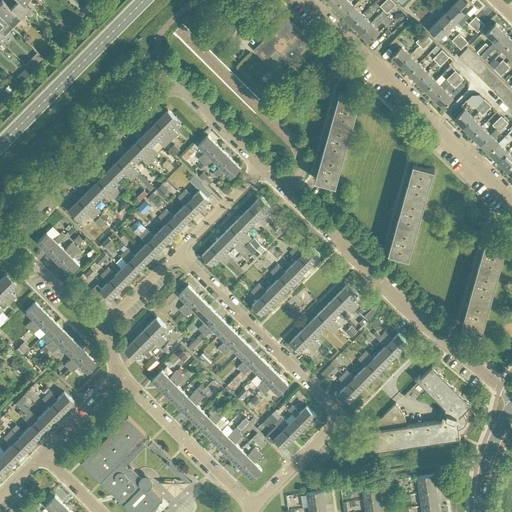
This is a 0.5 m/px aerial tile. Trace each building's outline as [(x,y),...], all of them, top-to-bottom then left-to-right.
[(0,0),(0,14),(12,26),(25,14),(14,3),(10,7),(2,0),(0,0)] [(17,0),(14,3),(25,14),(29,9),(25,4),(28,0),(17,0)] [(341,0),(336,6),(344,14),(354,4),(349,0),(341,0)] [(385,0),(380,5),(384,9),(392,0),(385,0)] [(392,0),(384,9),(387,12),(396,3),(392,0)] [(471,0),(456,0),(455,1),(465,11),(474,3),(471,0)] [(455,1),(447,10),(457,20),(465,11),(455,1)] [(344,14),(353,23),(363,13),(354,4),(344,14)] [(447,10),(438,19),(448,29),(457,20),(447,10)] [(405,18),(403,11),(394,14),(396,21),(405,18)] [(353,23),(361,31),(371,21),(363,13),(353,23)] [(0,38),(12,26),(0,14),(0,38)] [(254,48),(266,60),(271,54),(278,61),(283,56),(291,64),(313,42),(286,15),(254,48)] [(476,15),(472,19),(481,27),(485,24),(476,15)] [(448,29),(438,19),(429,27),(440,37),(448,29)] [(481,27),(472,19),(469,22),(478,31),(481,27)] [(371,21),(361,31),(370,40),(380,30),(371,21)] [(486,32),(494,40),(504,30),(496,22),(486,32)] [(494,40),(489,45),(493,49),(494,47),(499,52),(503,49),(511,39),(511,37),(504,30),(494,40)] [(416,41),(420,44),(428,35),(425,32),(416,41)] [(459,32),(456,36),(464,44),(468,41),(459,32)] [(428,35),(420,44),(423,48),(432,39),(428,35)] [(464,44),(456,36),(452,39),(461,48),(464,44)] [(511,39),(503,49),(511,57),(511,56),(511,39)] [(477,51),(481,54),(489,45),(486,42),(477,51)] [(392,55),(401,63),(411,53),(402,45),(392,55)] [(489,45),(481,54),(484,58),(493,49),(489,45)] [(459,55),(463,59),(471,50),(468,47),(459,55)] [(433,58),(437,61),(445,52),(442,49),(433,58)] [(463,59),(467,63),(475,54),(471,50),(463,59)] [(445,52),(437,61),(440,65),(449,56),(445,52)] [(401,63),(409,72),(419,62),(411,53),(401,63)] [(38,54),(28,65),(31,68),(42,58),(38,54)] [(467,63),(471,67),(479,58),(475,54),(467,63)] [(471,67),(475,71),(483,62),(479,58),(471,67)] [(494,68),(498,71),(506,62),(503,59),(494,68)] [(409,72),(418,80),(428,70),(419,62),(409,72)] [(475,71),(479,75),(487,66),(483,62),(475,71)] [(506,62),(498,71),(501,75),(510,66),(506,62)] [(479,75),(483,78),(491,70),(487,66),(479,75)] [(447,78),(450,82),(459,73),(455,69),(447,78)] [(418,80),(426,89),(436,79),(428,70),(418,80)] [(483,78),(486,82),(495,74),(491,70),(483,78)] [(265,90),(269,94),(286,77),(282,73),(265,90)] [(459,73),(450,82),(454,85),(462,76),(459,73)] [(486,82),(490,86),(499,78),(495,74),(486,82)] [(436,79),(426,89),(435,97),(445,87),(450,82),(447,78),(446,77),(440,83),(436,79)] [(490,86),(494,90),(503,81),(499,78),(490,86)] [(494,90),(498,94),(507,85),(503,81),(494,90)] [(498,94),(502,98),(510,89),(507,85),(498,94)] [(445,87),(435,97),(443,106),(453,96),(445,87)] [(340,88),(332,118),(353,124),(362,94),(340,88)] [(502,98),(506,102),(511,95),(511,90),(510,89),(502,98)] [(488,102),(479,93),(472,94),(467,99),(476,107),(479,110),(488,102)] [(488,102),(479,110),(483,114),(491,105),(488,102)] [(455,117),(464,126),(474,116),(465,107),(455,117)] [(169,108),(158,119),(174,136),(178,132),(174,128),(173,129),(170,126),(178,118),(169,108)] [(496,127),(505,118),(501,115),(493,124),(496,127)] [(464,126),(472,134),(482,124),(474,116),(464,126)] [(332,118),(324,148),(345,154),(353,124),(332,118)] [(481,143),(489,151),(499,141),(495,137),(501,131),(500,130),(508,122),(505,118),(496,127),(491,133),(481,143)] [(158,119),(148,129),(157,139),(164,146),(174,136),(158,119)] [(472,134),(481,143),(491,133),(482,124),(472,134)] [(148,129),(138,139),(155,155),(158,152),(154,148),(151,145),(157,139),(148,129)] [(199,158),(203,161),(219,145),(208,134),(199,143),(207,151),(204,154),(203,154),(199,158)] [(138,139),(129,149),(138,158),(145,151),(148,154),(147,155),(151,159),(155,155),(138,139)] [(489,151),(498,160),(508,150),(499,141),(489,151)] [(168,150),(174,155),(180,149),(175,143),(168,150)] [(213,157),(220,165),(230,155),(219,145),(203,161),(206,165),(210,161),(210,160),(213,157)] [(182,156),(186,160),(194,151),(190,147),(182,156)] [(345,154),(324,148),(315,178),(337,184),(345,154)] [(129,149),(119,158),(136,175),(139,171),(135,167),(134,168),(131,165),(138,158),(129,149)] [(498,160),(506,168),(511,162),(511,154),(508,150),(498,160)] [(230,155),(220,165),(213,172),(217,175),(221,171),(220,171),(223,168),(231,176),(241,166),(230,155)] [(119,158),(109,168),(119,178),(126,171),(129,174),(128,174),(132,178),(136,175),(119,158)] [(163,163),(170,170),(174,166),(167,159),(163,163)] [(414,161),(405,191),(427,197),(435,167),(414,161)] [(109,168),(99,178),(116,194),(120,191),(116,187),(115,188),(112,184),(119,178),(109,168)] [(199,175),(208,184),(213,180),(203,171),(199,175)] [(204,185),(194,175),(190,179),(199,189),(200,188),(204,185)] [(99,178),(90,188),(99,197),(106,190),(109,193),(108,194),(113,198),(116,194),(99,178)] [(157,188),(163,194),(168,189),(162,183),(157,188)] [(333,195),(345,198),(347,191),(335,187),(333,195)] [(80,197),(80,198),(97,214),(100,210),(96,206),(96,207),(93,204),(99,197),(90,188),(80,197)] [(199,209),(210,198),(208,196),(200,188),(199,189),(192,196),(189,193),(190,193),(186,189),(182,192),(199,209)] [(148,197),(150,200),(156,194),(153,191),(148,197)] [(405,191),(397,221),(418,227),(427,197),(405,191)] [(186,202),(180,209),(189,219),(199,209),(182,192),(179,196),(183,200),(183,199),(186,202)] [(261,195),(251,205),(268,221),(271,218),(267,214),(266,214),(263,211),(271,204),(261,195)] [(97,214),(80,198),(69,208),(79,218),(87,210),(90,213),(89,213),(93,218),(97,214)] [(138,206),(144,212),(151,205),(145,199),(138,206)] [(251,205),(241,214),(251,224),(258,217),(261,220),(260,221),(264,225),(268,221),(251,205)] [(166,208),(163,212),(179,228),(189,219),(180,209),(173,216),(170,213),(170,212),(166,208)] [(167,222),(160,229),(170,238),(179,228),(163,212),(159,215),(163,219),(164,219),(167,222)] [(241,214),(232,224),(248,241),(252,237),(248,233),(247,234),(244,231),(251,224),(241,214)] [(100,216),(96,220),(101,226),(105,222),(100,216)] [(147,228),(138,219),(134,222),(143,231),(147,228)] [(271,225),(280,234),(285,229),(276,220),(271,225)] [(418,227),(397,221),(389,250),(410,256),(418,227)] [(143,231),(134,222),(131,226),(140,235),(143,231)] [(248,241),(232,224),(222,234),(232,243),(238,236),(241,239),(241,240),(245,244),(248,241)] [(160,248),(170,238),(160,229),(153,235),(150,232),(151,232),(147,228),(143,231),(160,248)] [(38,240),(49,251),(59,242),(66,234),(62,231),(58,235),(59,236),(56,239),(48,231),(38,240)] [(150,257),(160,248),(143,231),(140,235),(144,239),(145,238),(148,241),(141,248),(150,257)] [(60,261),(76,245),(83,239),(78,234),(72,241),(73,241),(69,245),(69,246),(66,249),(60,243),(59,242),(49,251),(60,261)] [(222,234),(212,244),(229,260),(233,256),(229,252),(228,253),(225,250),(232,243),(222,234)] [(487,234),(479,264),(500,270),(508,240),(487,234)] [(102,243),(106,247),(113,241),(108,236),(102,243)] [(265,248),(255,238),(251,242),(261,252),(265,248)] [(288,242),(294,247),(310,264),(321,254),(311,244),(304,251),(301,248),(302,248),(292,238),(288,242)] [(128,247),(121,240),(117,244),(124,251),(128,247)] [(256,249),(248,241),(245,244),(253,252),(256,249)] [(229,260),(212,244),(202,254),(212,263),(219,256),(222,259),(221,260),(225,264),(229,260)] [(76,245),(60,261),(71,272),(80,263),(72,255),(75,252),(76,253),(80,249),(76,245)] [(141,267),(150,257),(141,248),(134,255),(131,252),(132,251),(128,247),(124,251),(141,267)] [(298,257),(291,264),(301,274),(310,264),(294,247),(290,251),(294,255),(295,254),(298,257)] [(94,260),(99,264),(109,255),(104,250),(94,260)] [(128,261),(122,268),(131,277),(141,267),(124,251),(121,254),(125,258),(128,261)] [(242,265),(233,256),(229,260),(241,272),(244,268),(242,265)] [(278,263),(275,267),(291,283),(301,274),(291,264),(285,271),(282,268),(282,267),(278,263)] [(479,264),(470,293),(492,299),(500,270),(479,264)] [(85,273),(90,277),(95,272),(91,267),(85,273)] [(108,267),(105,270),(121,287),(131,277),(122,268),(115,274),(112,271),(113,271),(108,267)] [(279,277),(272,284),(282,293),(291,283),(275,267),(271,270),(275,274),(276,274),(279,277)] [(121,287),(105,270),(101,274),(105,278),(106,277),(109,280),(102,288),(97,284),(93,288),(102,298),(106,293),(111,298),(121,287)] [(6,272),(0,278),(0,288),(12,300),(15,296),(11,292),(11,293),(8,290),(16,282),(6,272)] [(349,282),(339,292),(356,308),(359,305),(355,300),(354,301),(351,298),(358,291),(349,282)] [(259,283),(255,286),(272,303),(282,293),(272,284),(265,290),(262,287),(263,287),(259,283)] [(180,308),(183,311),(200,295),(189,284),(179,293),(187,301),(184,304),(180,308)] [(272,303),(255,286),(252,290),(256,294),(257,293),(260,296),(252,303),(262,313),(272,303)] [(0,288),(0,297),(2,295),(5,299),(4,299),(8,303),(12,300),(0,288)] [(339,292),(329,301),(339,311),(346,304),(349,307),(348,308),(352,312),(356,308),(339,292)] [(492,299),(470,293),(462,323),(483,329),(492,299)] [(193,307),(200,314),(209,304),(200,295),(183,311),(187,315),(191,311),(190,310),(193,307)] [(26,325),(29,328),(46,312),(35,301),(25,310),(34,318),(31,321),(30,321),(26,325)] [(329,301),(320,311),(336,328),(340,324),(336,320),(335,321),(332,318),(339,311),(329,301)] [(199,327),(203,331),(219,314),(209,304),(200,314),(207,321),(204,324),(203,323),(199,327)] [(320,311),(310,321),(319,330),(326,323),(329,326),(329,327),(333,331),(336,328),(320,311)] [(39,324),(46,331),(56,321),(46,312),(29,328),(33,332),(37,328),(36,327),(39,324)] [(213,326),(219,333),(229,324),(219,314),(203,331),(206,334),(210,330),(213,326)] [(157,315),(147,326),(163,343),(164,342),(166,340),(167,339),(163,335),(162,336),(159,333),(167,325),(157,315)] [(359,322),(362,325),(367,321),(363,317),(359,322)] [(45,344),(49,348),(65,331),(56,321),(46,331),(53,338),(50,341),(49,340),(45,344)] [(310,321),(300,331),(317,347),(321,344),(316,340),(313,337),(319,330),(310,321)] [(218,346),(222,350),(239,333),(229,324),(219,333),(226,340),(223,343),(223,342),(218,346)] [(345,330),(351,336),(357,330),(352,324),(345,330)] [(147,326),(136,337),(146,346),(149,349),(156,342),(160,346),(163,343),(147,326)] [(59,343),(66,350),(75,341),(65,331),(49,348),(53,351),(57,347),(56,346),(59,343)] [(317,347),(300,331),(290,341),(300,350),(307,343),(310,346),(309,347),(313,351),(317,347)] [(385,331),(382,334),(398,351),(408,341),(399,331),(392,338),(389,335),(390,335),(385,331)] [(232,346),(239,353),(248,343),(239,333),(222,350),(226,354),(230,350),(229,349),(232,346)] [(386,344),(379,351),(389,361),(398,351),(382,334),(381,335),(378,338),(382,342),(383,341),(386,344)] [(136,337),(125,348),(134,357),(142,349),(145,352),(145,353),(149,357),(153,353),(149,349),(146,346),(136,337)] [(65,363),(68,367),(85,350),(75,341),(66,350),(73,357),(70,360),(69,359),(65,363)] [(191,349),(196,344),(193,341),(188,346),(191,349)] [(238,366),(242,369),(258,353),(248,343),(239,353),(246,359),(243,362),(242,362),(238,366)] [(14,349),(20,355),(26,350),(20,344),(14,349)] [(85,350),(68,367),(72,370),(76,366),(75,366),(78,363),(86,371),(96,361),(85,350)] [(184,350),(179,354),(185,360),(189,355),(184,350)] [(366,350),(362,354),(379,370),(389,361),(379,351),(373,358),(369,355),(370,354),(366,350)] [(198,357),(206,366),(213,360),(204,351),(198,357)] [(252,365),(258,372),(268,362),(258,353),(242,369),(245,373),(249,369),(248,368),(252,365)] [(367,364),(360,371),(369,380),(379,370),(362,354),(359,357),(363,361),(364,361),(367,364)] [(145,363),(151,370),(160,361),(153,355),(145,363)] [(9,363),(15,368),(20,363),(14,358),(9,363)] [(257,385),(261,389),(278,372),(268,362),(258,372),(265,379),(262,382),(261,381),(257,385)] [(365,430),(366,435),(368,435),(370,450),(460,437),(460,433),(466,432),(468,431),(469,431),(470,430),(472,429),(473,428),(474,427),(474,426),(475,425),(476,423),(476,422),(476,421),(476,420),(476,419),(476,418),(476,417),(476,416),(475,415),(475,414),(474,413),(474,412),(473,412),(468,407),(471,403),(432,365),(421,376),(420,374),(416,378),(442,404),(437,420),(407,424),(407,422),(406,421),(406,418),(405,416),(404,414),(403,413),(403,411),(402,409),(401,408),(400,407),(397,404),(396,402),(368,430),(365,430)] [(153,379),(164,389),(181,373),(177,369),(173,373),(174,374),(171,377),(162,369),(153,379)] [(347,370),(343,373),(360,390),(369,380),(360,371),(353,377),(350,374),(351,374),(347,370)] [(278,372),(261,389),(265,392),(269,388),(268,387),(271,384),(279,392),(289,383),(278,372)] [(164,389),(174,399),(183,390),(176,383),(179,380),(180,381),(184,376),(181,373),(164,389)] [(360,390),(343,373),(339,377),(344,381),(344,380),(347,383),(340,390),(350,400),(360,390)] [(236,394),(241,399),(253,386),(249,382),(236,394)] [(409,391),(416,398),(423,391),(416,384),(409,391)] [(174,399),(184,409),(200,392),(196,389),(192,393),(193,393),(190,396),(183,390),(174,399)] [(50,390),(46,394),(63,410),(73,399),(64,390),(56,398),(53,395),(54,394),(50,390)] [(184,409),(193,418),(203,409),(196,402),(199,399),(200,400),(204,396),(200,392),(184,409)] [(50,404),(43,411),(53,420),(63,410),(46,394),(42,398),(46,402),(47,401),(50,404)] [(255,404),(260,399),(256,395),(251,400),(255,404)] [(289,408),(296,415),(306,425),(317,414),(307,404),(299,412),(296,409),(297,408),(293,404),(289,408)] [(17,411),(21,416),(25,413),(20,408),(17,411)] [(193,418),(203,428),(219,412),(216,408),(212,412),(213,413),(210,416),(203,409),(193,418)] [(275,409),(272,412),(295,435),(306,425),(296,415),(288,423),(285,420),(286,419),(275,409)] [(30,410),(27,413),(43,430),(53,420),(43,411),(37,418),(34,415),(34,414),(30,410)] [(203,428),(213,438),(222,428),(215,421),(218,418),(219,419),(223,415),(219,412),(203,428)] [(295,435),(272,412),(268,416),(279,426),(280,426),(283,429),(275,437),(284,446),(295,435)] [(31,423),(24,430),(34,440),(43,430),(27,413),(23,417),(27,421),(28,420),(31,423)] [(151,438),(151,437),(150,437),(150,436),(149,436),(149,435),(148,435),(147,436),(146,436),(146,437),(146,438),(145,439),(143,438),(148,434),(128,414),(125,417),(123,418),(121,418),(119,419),(117,420),(115,421),(113,423),(111,424),(109,425),(108,427),(106,429),(105,430),(105,431),(104,433),(103,435),(102,437),(101,440),(101,442),(81,461),(132,511),(153,511),(155,510),(156,508),(157,507),(158,505),(159,504),(159,503),(160,501),(163,498),(149,484),(149,478),(143,478),(132,467),(131,466),(130,466),(129,467),(125,463),(148,440),(149,440),(150,440),(150,439),(151,438)] [(241,429),(250,420),(246,416),(237,425),(241,429)] [(213,438),(222,447),(239,431),(235,427),(231,431),(232,432),(229,435),(222,428),(213,438)] [(11,429),(7,433),(24,449),(34,440),(24,430),(17,437),(14,434),(15,433),(11,429)] [(222,447),(232,457),(242,448),(235,441),(238,438),(239,438),(243,434),(239,431),(222,447)] [(12,443),(5,450),(14,459),(24,449),(7,433),(4,437),(8,441),(8,440),(12,443)] [(232,457),(242,467),(258,450),(255,447),(251,451),(252,451),(248,454),(242,448),(232,457)] [(0,464),(5,469),(14,459),(5,450),(0,454),(0,464)] [(258,450),(242,467),(253,478),(262,468),(254,460),(257,457),(258,458),(262,454),(258,450)] [(179,468),(183,471),(168,488),(177,496),(195,476),(181,465),(179,468)] [(418,475),(420,490),(436,487),(434,473),(418,475)] [(362,483),(365,498),(381,496),(379,481),(362,483)] [(420,490),(422,504),(439,502),(436,487),(420,490)] [(307,491),(309,506),(326,504),(324,489),(307,491)] [(59,511),(67,505),(56,494),(46,503),(54,511),(53,511),(59,511)] [(365,498),(366,511),(369,511),(383,510),(381,496),(365,498)] [(422,504),(423,511),(440,511),(439,502),(422,504)]
